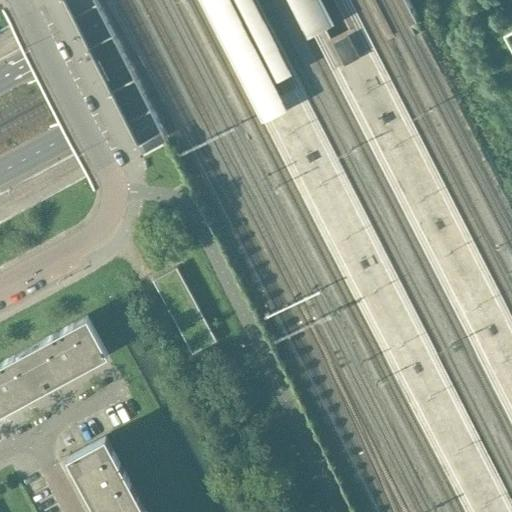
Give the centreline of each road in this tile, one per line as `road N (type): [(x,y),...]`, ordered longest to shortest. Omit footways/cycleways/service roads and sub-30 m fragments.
road 1 (secondary): [(0,169),(321,0)]
road 2 (residential): [(0,287),(91,237),(115,194),(109,164),(30,7)]
road 3 (secondary): [(153,0),(0,85)]
